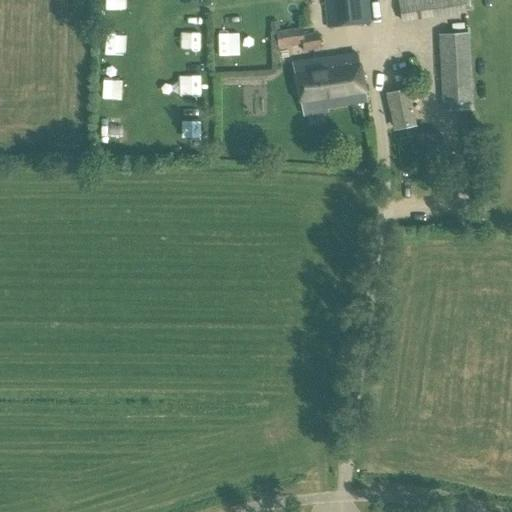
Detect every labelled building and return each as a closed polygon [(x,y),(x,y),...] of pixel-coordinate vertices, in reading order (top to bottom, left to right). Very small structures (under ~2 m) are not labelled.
[(324,0),(327,27),(371,24),(368,0),(324,0)] [(396,0),(400,22),(466,13),(465,9),(471,8),(469,0),(396,0)] [(193,43),(194,19),(171,19),(171,42),(193,43)] [(210,21),(211,43),(231,43),(230,20),(210,21)] [(95,21),(95,40),(115,40),(115,22),(95,21)] [(303,37),(300,37),(301,43),(302,52),(320,49),(318,34),(303,37)] [(467,35),(439,36),(444,111),(472,109),(467,35)] [(357,52),(293,62),(302,111),(324,107),(324,106),(364,100),(357,52)] [(113,85),(114,66),(93,65),(92,84),(113,85)] [(170,65),(170,85),(192,86),(192,65),(170,65)] [(250,69),(228,71),(231,100),(253,98),(250,69)] [(408,90),(386,95),(394,131),(416,126),(408,90)] [(112,125),(111,106),(92,107),(93,126),(112,125)]
